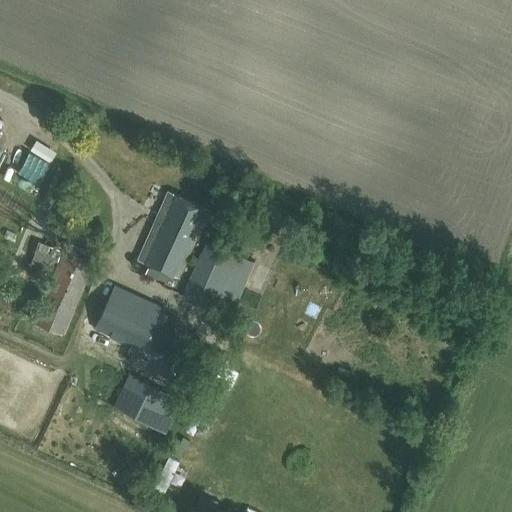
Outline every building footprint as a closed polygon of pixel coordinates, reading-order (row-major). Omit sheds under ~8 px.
[(209,209),(169,190),(138,259),(149,264),(145,273),(166,282),(170,273),(179,277),(209,209)] [(65,243),(44,234),(36,254),(59,264),(34,323),(64,335),(94,264),(88,262),(92,253),(71,244),(67,254),(61,252),(65,243)] [(254,264),(206,242),(182,297),(198,304),(205,288),(236,302),(254,264)] [(264,293),(277,270),(263,262),(250,285),(264,293)] [(163,308),(114,286),(107,302),(96,297),(86,320),(96,325),(94,331),(162,362),(175,333),(162,327),(167,317),(161,314),(163,308)] [(180,400),(129,375),(114,408),(164,432),(180,400)] [(213,429),(219,412),(200,406),(194,422),(213,429)] [(168,446),(147,495),(173,507),(195,458),(168,446)]
